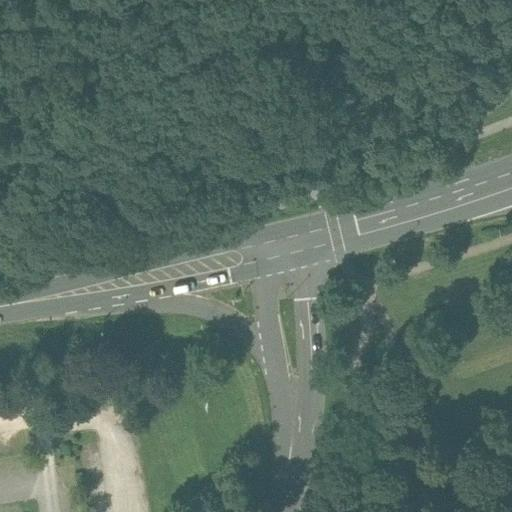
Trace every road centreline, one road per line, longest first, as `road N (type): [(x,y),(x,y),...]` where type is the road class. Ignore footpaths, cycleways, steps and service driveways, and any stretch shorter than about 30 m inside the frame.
road 1 (tertiary): [(281,511),(311,429),(307,301),(296,245)]
road 2 (tertiary): [(53,300),(204,310),(240,330),(277,370)]
road 3 (primary): [(296,245),(511,182)]
road 4 (primary): [(53,300),(257,254)]
road 5 (tertiary): [(277,370),(276,511)]
